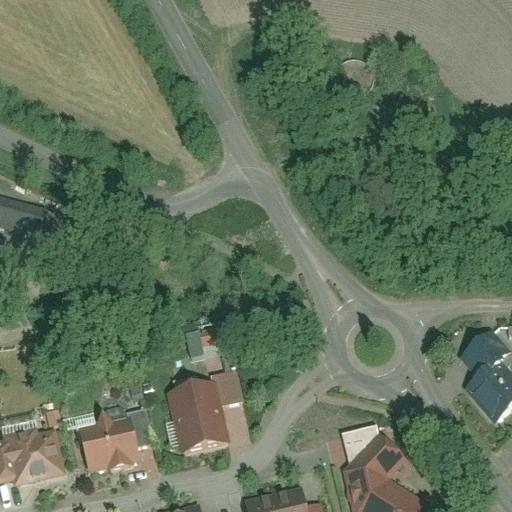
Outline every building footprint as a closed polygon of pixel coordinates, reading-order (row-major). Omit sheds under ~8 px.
[(0,199),(0,228),(39,239),(46,212),(0,199)] [(202,333),(205,346),(237,338),(234,325),(202,333)] [(511,358),(511,349),(498,332),(465,359),(482,380),(470,390),(500,426),(511,415),(511,366),(508,362),(511,358)] [(219,382),(225,406),(250,400),(243,368),(217,375),(219,382)] [(219,382),(172,394),(187,454),(234,443),(225,406),(219,382)] [(134,420),(141,446),(158,441),(150,409),(133,413),(134,420)] [(83,432),(93,473),(144,460),(141,446),(134,420),(83,432)] [(59,428),(6,441),(16,482),(17,486),(70,473),(59,428)] [(358,511),(440,511),(395,481),(412,456),(380,434),(351,476),(358,511)] [(6,441),(0,442),(0,478),(2,485),(16,482),(6,441)] [(251,511),(312,511),(311,507),(306,487),(249,501),(251,511)] [(311,507),(312,511),(327,511),(326,503),(311,507)]
